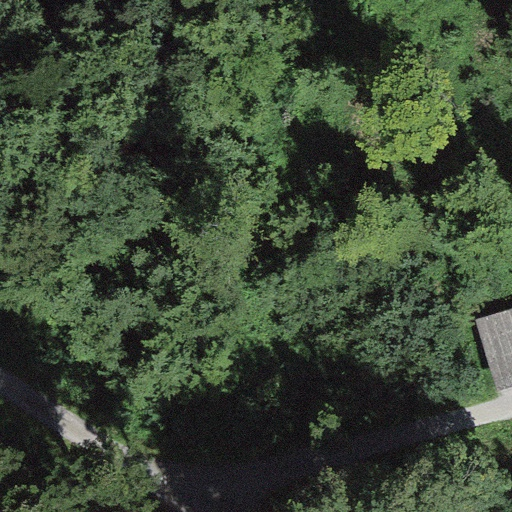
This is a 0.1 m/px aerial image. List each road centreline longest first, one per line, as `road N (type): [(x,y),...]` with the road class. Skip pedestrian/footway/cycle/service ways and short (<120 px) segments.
road 1 (track): [(233,511),(303,480),(511,412)]
road 2 (track): [(148,511),(0,396)]
